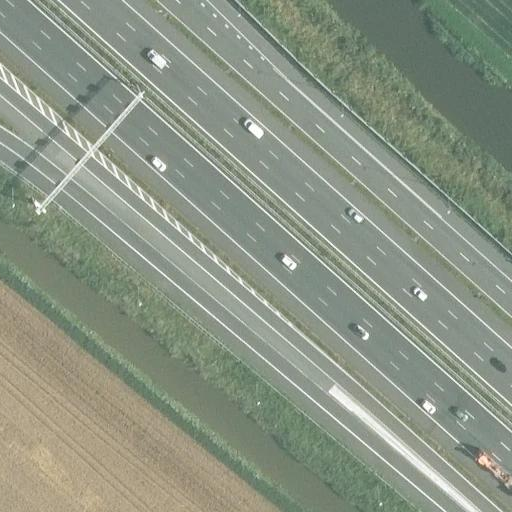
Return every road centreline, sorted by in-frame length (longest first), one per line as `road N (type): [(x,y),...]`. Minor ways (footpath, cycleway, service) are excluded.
road 1 (motorway): [(0,3),(511,462)]
road 2 (motorway): [(0,85),(485,511)]
road 3 (motorway): [(0,138),(89,202),(454,511)]
road 4 (motorway): [(511,382),(79,0)]
road 5 (motorway): [(511,296),(176,0)]
